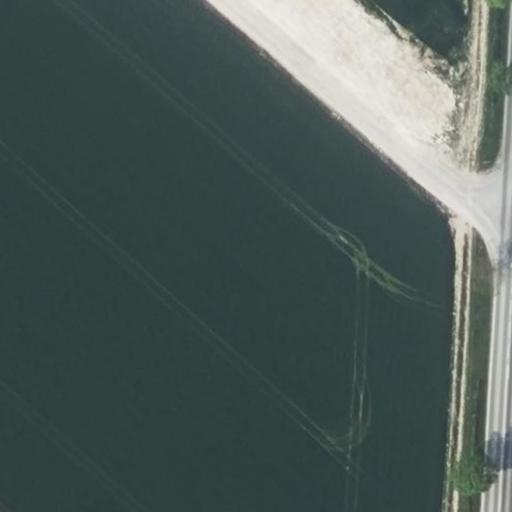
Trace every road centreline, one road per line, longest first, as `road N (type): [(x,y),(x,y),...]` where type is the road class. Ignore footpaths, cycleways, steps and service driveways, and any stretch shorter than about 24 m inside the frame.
road 1 (track): [(444,511),(474,0)]
road 2 (track): [(510,257),(226,0)]
road 3 (secondary): [(496,511),(511,237)]
